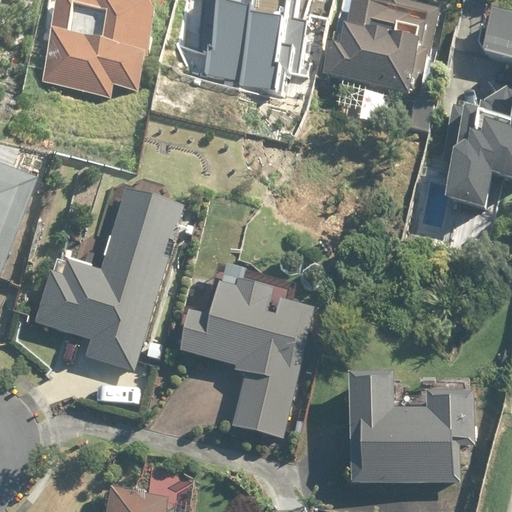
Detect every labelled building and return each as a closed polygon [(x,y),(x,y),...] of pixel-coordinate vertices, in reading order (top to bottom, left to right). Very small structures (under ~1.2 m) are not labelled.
[(51,0),(43,38),(52,40),(41,92),(114,109),(117,93),(141,99),(162,0),(51,0)] [(215,4),(203,66),(309,87),(326,0),(228,0),(227,6),(215,4)] [(511,14),(483,9),(474,59),(511,66),(511,14)] [(331,53),(324,83),(403,102),(415,51),(344,34),(339,55),(331,53)] [(445,208),(484,218),(493,185),(511,189),(511,99),(505,98),(477,115),(475,125),(450,119),(439,164),(454,168),(445,208)] [(0,269),(35,177),(0,163),(0,269)] [(83,362),(139,376),(182,209),(125,195),(105,275),(66,265),(64,274),(49,270),(34,329),(88,343),(83,362)] [(211,320),(192,315),(182,357),(237,371),(235,378),(246,381),(233,431),(284,444),(317,315),(274,304),(275,297),(239,288),(236,297),(218,292),(211,320)] [(417,417),(394,417),(393,382),(348,383),(351,492),(463,489),(462,453),(478,453),(477,398),(417,399),(417,417)] [(166,511),(168,504),(112,497),(109,511),(166,511)]
